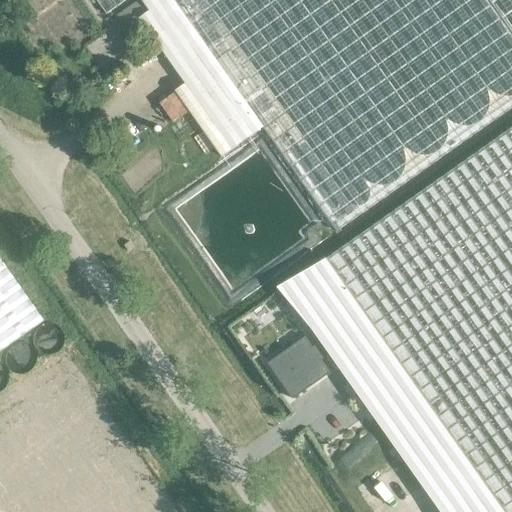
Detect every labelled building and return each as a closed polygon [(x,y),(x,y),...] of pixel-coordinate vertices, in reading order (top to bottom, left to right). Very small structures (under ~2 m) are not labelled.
[(511,0),(141,0),(158,23),(147,31),(231,150),(263,128),(336,232),(511,108),(511,0)] [(328,352),(440,511),(511,511),(511,127),(284,289),(319,339),(328,352)] [(0,355),(43,324),(0,264),(0,355)] [(303,334),(266,361),(291,397),(329,370),(320,357),(328,352),(319,339),(311,345),(303,334)] [(176,511),(66,355),(0,401),(0,511),(176,511)]
